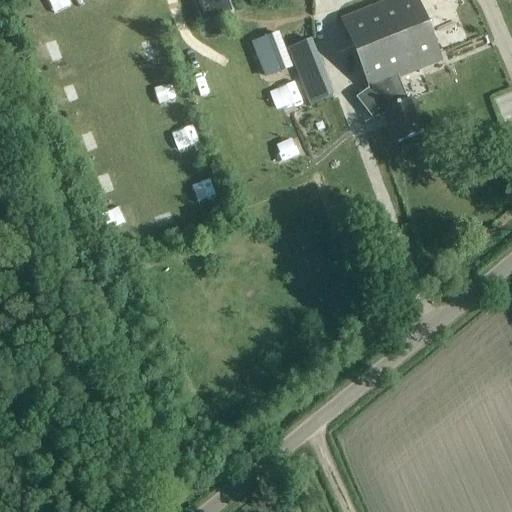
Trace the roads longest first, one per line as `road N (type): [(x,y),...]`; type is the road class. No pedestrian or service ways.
road 1 (unclassified): [(208,511),(511,263)]
road 2 (track): [(152,511),(89,368),(0,413)]
